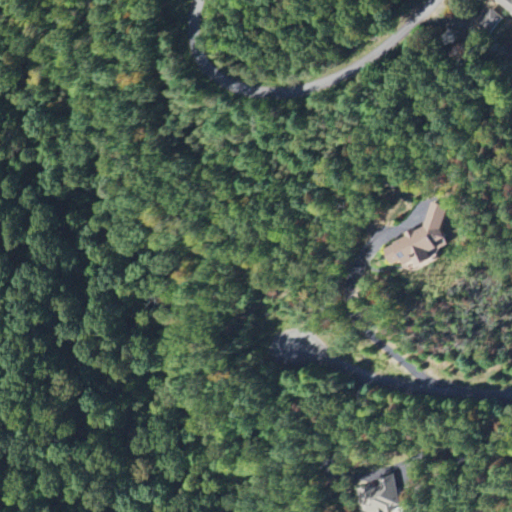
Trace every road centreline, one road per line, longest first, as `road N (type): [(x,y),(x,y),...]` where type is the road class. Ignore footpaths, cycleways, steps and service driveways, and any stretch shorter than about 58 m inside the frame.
road 1 (residential): [(440,0),(349,72),(280,92),(231,85),(211,70),(191,29),(196,0)]
road 2 (residential): [(511,390),(431,388),(276,348)]
